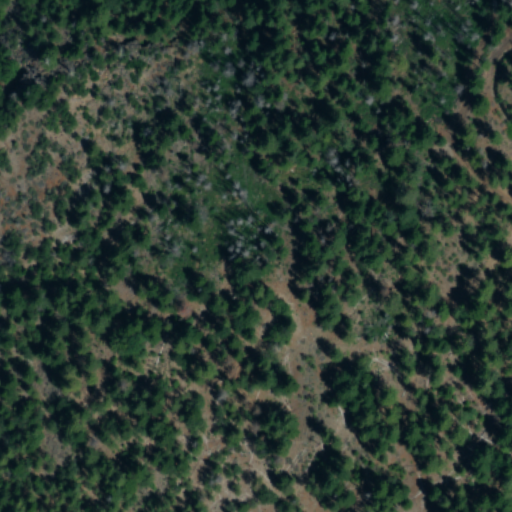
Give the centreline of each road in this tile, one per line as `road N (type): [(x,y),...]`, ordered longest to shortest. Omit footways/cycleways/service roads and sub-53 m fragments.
road 1 (residential): [(0,13),(296,53),(415,0)]
road 2 (track): [(511,261),(438,174),(473,71),(511,23)]
